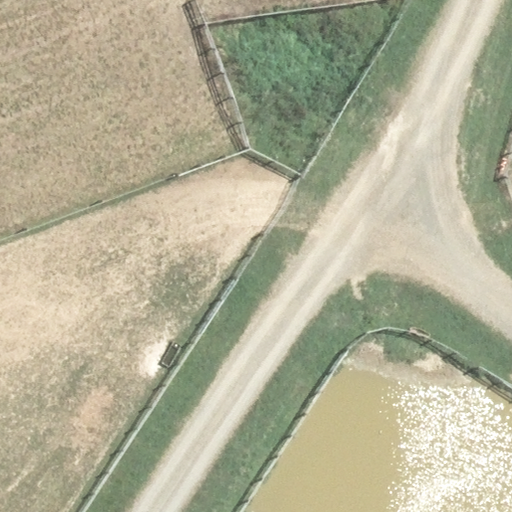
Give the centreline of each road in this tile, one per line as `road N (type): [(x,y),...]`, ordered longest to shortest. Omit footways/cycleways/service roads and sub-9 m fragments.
road 1 (track): [(196,511),(478,0)]
road 2 (track): [(379,180),(511,270)]
